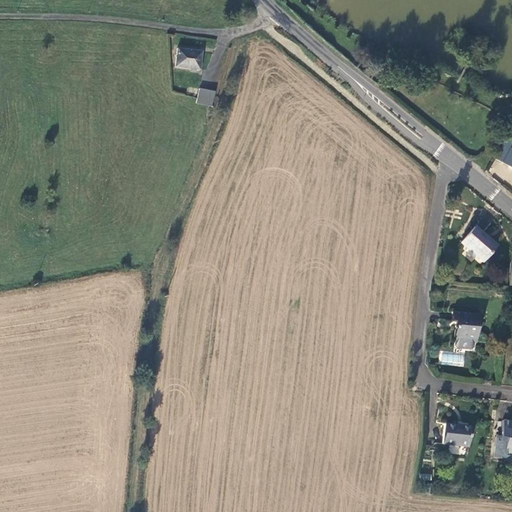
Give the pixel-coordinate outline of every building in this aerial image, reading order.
[(173,67),(198,71),(200,51),(176,48),(173,67)] [(211,107),(214,92),(199,90),(197,98),(196,104),(211,107)] [(494,135),(488,146),(496,150),(502,139),(494,135)] [(511,147),(510,146),(502,163),(511,167),(511,147)] [(498,243),(474,224),(459,242),(482,261),(498,243)] [(453,340),(455,340),(472,341),(476,342),(478,312),(452,310),(451,318),(455,318),(454,322),(457,322),(456,326),(454,326),(453,340)] [(472,341),(455,340),(454,349),(471,351),(472,341)] [(511,422),(503,421),(501,437),(496,437),(494,459),(511,460),(511,422)] [(471,428),(445,426),(443,446),(469,448),(471,428)]
